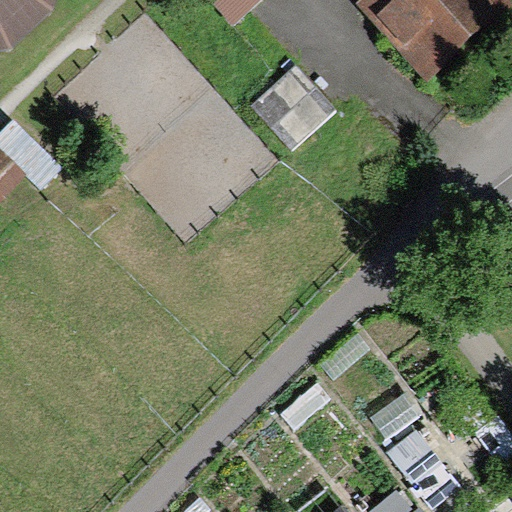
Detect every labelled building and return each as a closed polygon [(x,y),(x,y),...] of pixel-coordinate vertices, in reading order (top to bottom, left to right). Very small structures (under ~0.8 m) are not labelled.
[(0,0),(0,57),(1,57),(43,19),(49,0),(0,0)] [(511,0),(360,0),(352,9),(425,86),(511,3),(511,0)] [(299,149),(343,109),(302,64),(258,104),(299,149)] [(0,148),(0,220),(61,163),(25,125),(0,148)] [(430,504),(461,486),(429,430),(398,448),(430,504)] [(432,511),(414,485),(382,507),(385,511),(432,511)]
